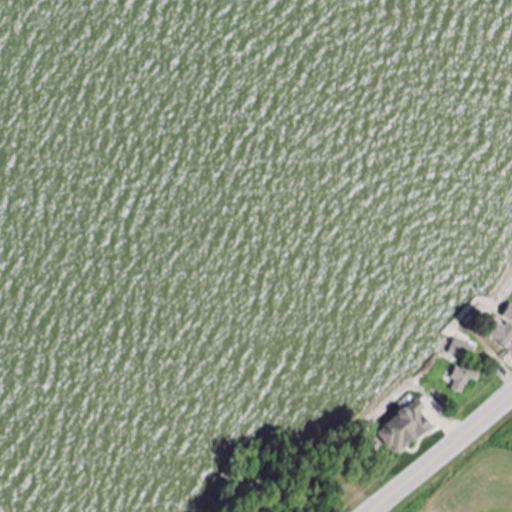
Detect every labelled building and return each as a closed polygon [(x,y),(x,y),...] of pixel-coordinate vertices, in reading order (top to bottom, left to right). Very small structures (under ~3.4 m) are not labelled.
[(503,317),(511,321),(511,303),(510,303),(503,317)] [(511,328),(511,344),(507,351),(489,338),(499,325),(505,330),(509,326),(511,328)] [(474,357),(454,349),(456,342),(477,350),(474,357)] [(466,357),(463,364),(449,359),(452,352),(466,357)] [(465,367),(476,372),(481,372),(481,382),(472,382),(468,389),(467,388),(463,397),(453,392),(457,383),(453,381),(458,370),(463,372),(465,367)] [(426,410),(422,414),(434,429),(421,440),(419,438),(411,445),(412,446),(406,451),(404,449),(398,454),(393,448),(390,450),(378,435),(399,418),(398,415),(403,411),(407,411),(419,401),(426,410)]
